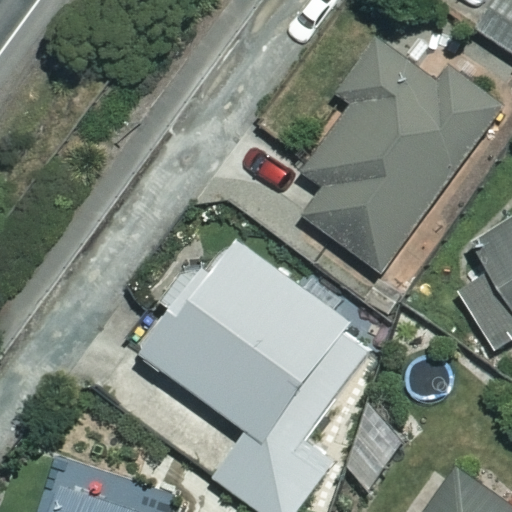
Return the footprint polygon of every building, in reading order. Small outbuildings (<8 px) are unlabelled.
[(511,0),(508,0),(486,40),(511,55),(511,0)] [(498,126),(387,46),(346,102),(362,113),(313,181),(334,196),(313,224),(389,278),(498,126)] [(511,233),(484,252),(511,294),(511,233)] [(373,345),(248,256),(223,292),(212,285),(153,367),(254,439),(221,486),(256,511),(304,511),(333,473),(300,449),(373,345)] [(511,511),(463,477),(438,511),(511,511)] [(113,511),(74,499),(69,511),(113,511)]
